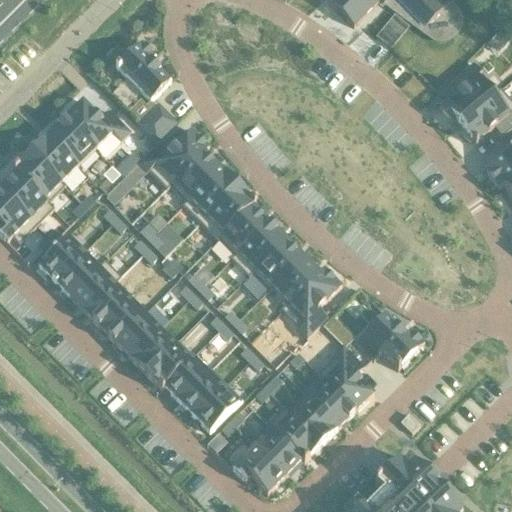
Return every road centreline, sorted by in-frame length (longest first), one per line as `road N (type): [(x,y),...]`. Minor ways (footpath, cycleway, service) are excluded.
road 1 (residential): [(183,0),(176,26),(184,59),(257,171),(370,276),(468,328)]
road 2 (residential): [(497,311),(508,292),(504,269),(452,172),(367,81),(295,24),(245,0)]
road 3 (residential): [(0,258),(253,511)]
road 4 (residential): [(289,511),(468,328)]
road 5 (residential): [(0,113),(114,0)]
road 6 (secondary): [(93,511),(0,417)]
